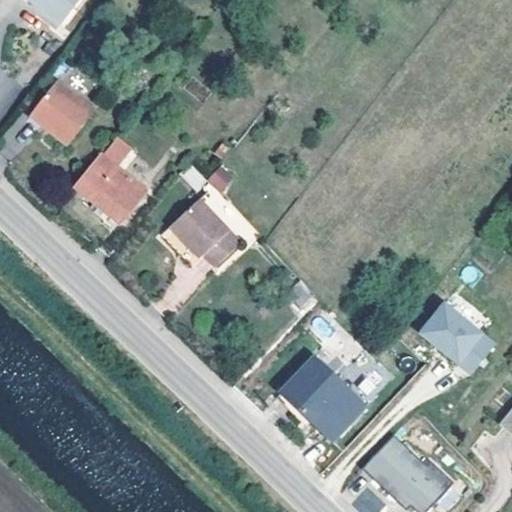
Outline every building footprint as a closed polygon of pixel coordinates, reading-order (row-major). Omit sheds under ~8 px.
[(15,0),(27,8),(32,0),(15,0)] [(32,0),(27,8),(57,31),(80,0),(32,0)] [(47,120),(40,128),(65,148),(93,112),(55,83),(34,110),(47,120)] [(27,118),(40,128),(47,120),(34,110),(27,118)] [(113,141),(74,188),(121,226),(145,194),(114,171),(128,152),(113,141)] [(195,191),(207,181),(193,165),(181,174),(195,191)] [(207,185),(225,193),(233,174),(216,166),(207,185)] [(196,200),(168,229),(197,258),(202,254),(215,267),(239,242),(196,200)] [(491,347),(440,306),(416,335),(467,376),(491,347)] [(281,396),(317,429),(348,394),(313,361),(281,396)] [(348,394),(317,429),(333,444),(365,410),(348,394)] [(395,438),(362,472),(396,505),(401,501),(411,511),(412,511),(430,511),(455,488),(432,465),(428,470),(395,438)] [(370,491),(355,502),(362,511),(378,511),(383,509),(370,491)] [(401,501),(396,505),(404,511),(410,511),(411,511),(401,501)]
